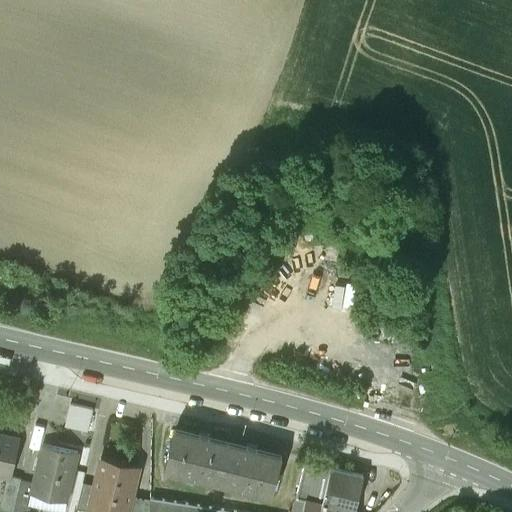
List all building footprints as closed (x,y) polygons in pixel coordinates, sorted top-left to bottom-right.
[(70,405),(64,428),(87,433),(93,410),(70,405)] [(174,428),(164,469),(218,483),(228,442),(174,428)] [(0,477),(7,479),(8,479),(9,478),(17,441),(0,436),(0,477)] [(282,457),(228,442),(218,483),(272,497),(282,457)] [(78,455),(43,447),(34,485),(32,496),(67,504),(78,455)] [(128,511),(138,468),(101,459),(95,487),(89,508),(92,509),(104,511),(128,511)] [(349,511),(354,511),(364,478),(307,461),(290,511),(321,511),(323,506),(349,511)] [(13,511),(20,482),(20,481),(9,478),(8,479),(7,479),(0,510),(8,511),(13,511)] [(27,511),(32,496),(34,485),(20,482),(13,511),(27,511)] [(81,511),(90,511),(92,509),(89,508),(95,487),(83,484),(76,511),(81,511)] [(149,511),(149,501),(132,496),(128,511),(149,511)] [(223,511),(149,499),(149,501),(149,511),(223,511)]
